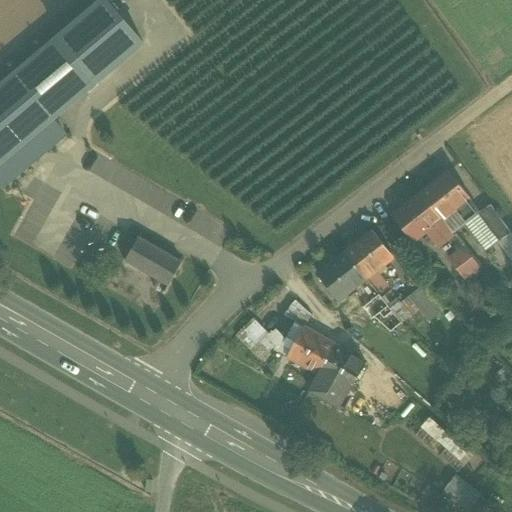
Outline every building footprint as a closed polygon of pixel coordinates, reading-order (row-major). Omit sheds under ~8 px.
[(145,43),(108,0),(96,0),(0,82),(0,184),(4,189),(69,134),(56,119),(145,43)] [(471,201),(449,173),(424,193),(446,221),(471,201)] [(446,221),(424,193),(396,215),(418,243),(446,221)] [(486,209),(477,217),(496,239),(500,236),(494,230),(500,225),(486,209)] [(394,259),(371,231),(346,251),(368,279),(394,259)] [(508,261),(511,258),(511,238),(509,232),(496,239),(508,261)] [(182,262),(138,237),(125,260),(168,286),(182,262)] [(444,259),(465,282),(481,267),(460,245),(444,259)] [(368,279),(346,251),(318,273),(340,301),(368,279)] [(318,375),(336,344),(303,327),(286,358),(318,375)] [(364,360),(336,344),(318,375),(310,390),(339,406),(364,360)] [(368,398),(386,416),(405,398),(388,380),(368,398)]
